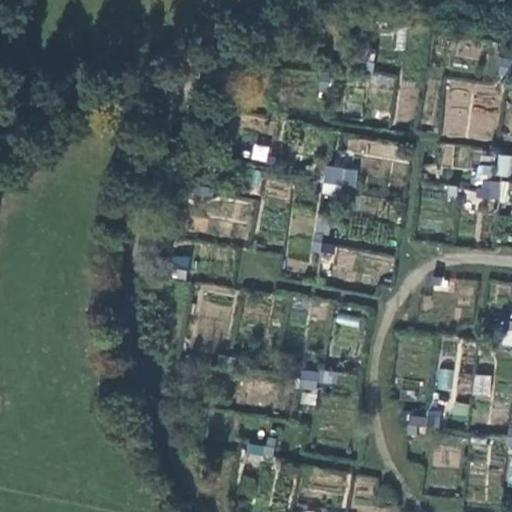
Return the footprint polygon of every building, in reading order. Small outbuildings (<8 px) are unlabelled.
[(355,65),(365,67),(367,56),(356,54),(355,65)] [(502,74),(511,75),(511,56),(505,55),(502,74)] [(323,88),(331,89),(335,70),(326,69),(323,88)] [(511,155),(498,154),(496,176),(510,177),(511,160),(511,155)] [(328,180),(357,185),(360,166),(331,162),(328,180)] [(182,207),(194,209),(197,192),(215,194),(217,185),(207,184),(209,173),(201,171),(198,187),(186,185),(182,207)] [(494,197),(503,198),(505,179),(487,177),(486,187),(496,187),(494,197)] [(453,191),(462,193),(463,183),(455,181),(453,191)] [(316,248),(325,250),(329,231),(319,229),(316,248)] [(172,277),(186,278),(186,257),(172,257),(172,277)] [(220,362),(244,367),(248,345),(233,342),(231,353),(221,352),(220,362)] [(301,385),(321,388),(324,371),(304,367),(301,385)] [(437,369),(436,389),(450,390),(451,370),(437,369)] [(489,396),(491,375),(474,373),(472,394),(489,396)] [(412,433),(422,434),(422,424),(430,425),(431,415),(413,413),(412,433)] [(262,460),(277,462),(281,437),(271,436),(270,445),(265,444),(262,460)]
